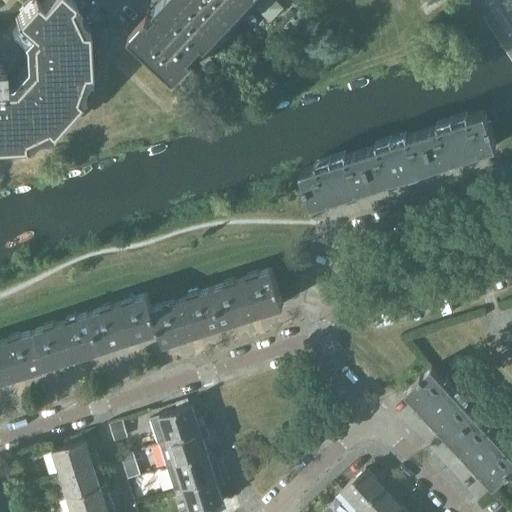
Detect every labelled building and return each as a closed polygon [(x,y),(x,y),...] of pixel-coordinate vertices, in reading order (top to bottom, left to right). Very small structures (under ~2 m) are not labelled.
[(24,43),(25,65),(10,82),(4,82),(3,66),(0,66),(0,146),(24,146),(24,138),(45,128),(51,133),(80,100),(75,95),(83,73),(90,72),(88,28),(81,29),(70,7),(75,2),(73,0),(45,0),(42,4),(37,0),(32,0),(15,19),(30,33),(22,41),(24,43)] [(161,0),(154,7),(129,33),(175,77),(193,58),(190,55),(203,41),(206,44),(247,0),(161,0)] [(485,110),(454,121),(423,130),(434,165),(460,157),(462,161),(471,158),(470,154),(496,145),(492,131),(493,130),(491,124),(490,124),(485,110)] [(434,165),(423,130),(362,150),(373,185),(398,177),(400,180),(410,177),(408,173),(434,165)] [(373,185),(362,150),(300,170),(312,205),(338,196),(339,200),(349,197),(348,193),(373,185)] [(284,304),(272,268),(212,287),(224,323),(284,304)] [(224,323),(212,287),(152,306),(159,329),(164,342),(224,323)] [(159,329),(152,306),(148,293),(90,312),(101,347),(159,329)] [(101,347),(90,312),(33,330),(44,366),(101,347)] [(0,380),(44,366),(33,330),(0,340),(0,380)] [(418,380),(405,392),(424,413),(422,416),(428,423),(432,421),(449,440),(476,415),(432,367),(422,376),(421,375),(417,379),(418,380)] [(200,428),(207,427),(204,417),(197,419),(193,404),(150,417),(158,442),(160,441),(167,439),(200,428)] [(449,440),(475,468),(493,488),(511,470),(511,453),(476,415),(449,440)] [(200,428),(167,439),(160,441),(167,465),(175,463),(208,452),(204,439),(210,437),(207,427),(200,428)] [(91,454),(86,438),(53,449),(61,473),(93,463),(100,461),(97,452),(91,454)] [(208,452),(175,463),(167,465),(175,489),(182,487),(222,474),(219,465),(213,467),(208,452)] [(100,461),(93,463),(61,473),(68,497),(101,487),(97,473),(103,471),(100,461)] [(145,471),(143,461),(127,466),(130,475),(145,471)] [(342,490),(360,508),(383,486),(366,468),(342,490)] [(182,487),(190,510),(190,511),(210,505),(224,501),(219,486),(225,484),(222,474),(182,487)] [(392,511),(400,505),(383,486),(360,508),(362,511),(392,511)] [(68,497),(72,511),(103,511),(109,510),(115,509),(112,499),(106,501),(101,487),(68,497)]
